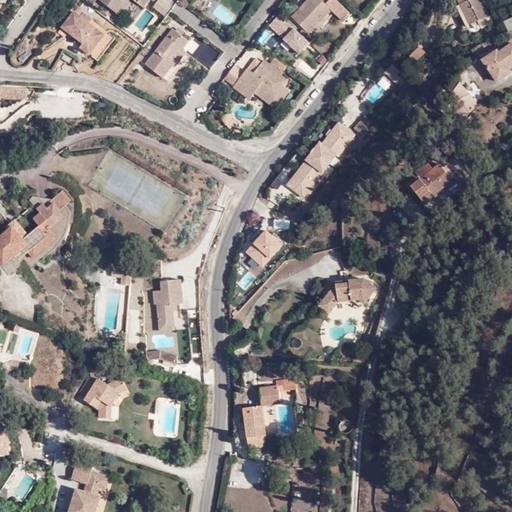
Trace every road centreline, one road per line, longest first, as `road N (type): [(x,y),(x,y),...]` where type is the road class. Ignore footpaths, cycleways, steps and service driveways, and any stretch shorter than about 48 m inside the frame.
road 1 (residential): [(268,157),(219,261),(226,403),(213,474)]
road 2 (residential): [(397,0),(268,157)]
road 3 (residential): [(0,72),(64,76),(186,124)]
road 4 (residential): [(186,124),(272,0)]
road 5 (residential): [(213,474),(97,440)]
